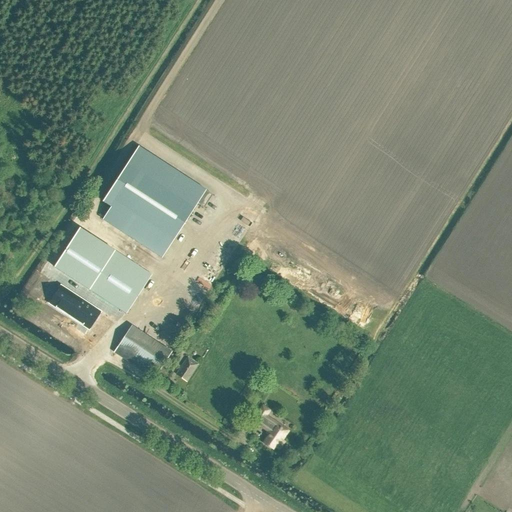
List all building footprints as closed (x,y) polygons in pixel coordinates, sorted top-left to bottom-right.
[(110,208),(102,220),(161,259),(197,204),(204,208),(213,194),(139,146),(130,160),(102,203),(110,208)] [(60,260),(55,267),(61,271),(71,278),(75,280),(86,288),(100,297),(112,304),(125,313),(150,275),(113,251),(100,242),(99,241),(80,229),(77,233),(69,246),(60,260)] [(60,283),(49,300),(88,326),(99,309),(60,283)] [(152,380),(171,351),(131,325),(112,353),(152,380)] [(199,345),(205,335),(198,330),(191,340),(199,345)] [(187,383),(199,365),(187,358),(175,376),(187,383)] [(160,377),(168,383),(180,369),(172,362),(160,377)] [(258,410),(251,420),(271,433),(264,443),(272,449),(273,447),(278,450),(284,442),(282,440),(289,430),(266,415),(258,410)] [(253,453),(265,439),(259,434),(254,439),(247,447),(253,453)]
